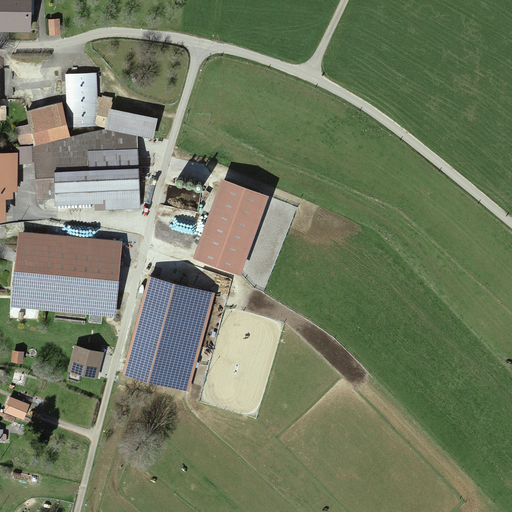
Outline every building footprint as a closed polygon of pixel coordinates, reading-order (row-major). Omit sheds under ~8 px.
[(0,0),(0,32),(27,33),(27,0),(0,0)] [(59,21),(47,21),(47,35),(59,35),(59,21)] [(93,75),(65,75),(65,124),(93,124),(93,75)] [(52,142),(67,138),(60,104),(25,112),(28,127),(32,146),(52,142)] [(155,120),(108,110),(103,130),(150,141),(155,120)] [(32,146),(28,127),(14,130),(18,149),(23,148),(32,146)] [(53,198),(53,204),(138,203),(137,140),(103,130),(67,138),(52,142),(52,159),(53,184),(41,184),(41,188),(35,188),(36,198),(53,198)] [(32,146),(23,148),(26,164),(52,159),(52,142),(32,146)] [(0,154),(0,219),(1,220),(2,199),(10,199),(10,190),(17,190),(18,154),(0,154)] [(226,178),(198,260),(245,276),(273,194),(226,178)] [(126,244),(20,233),(13,305),(118,316),(126,244)] [(216,294),(150,276),(123,371),(190,390),(216,294)] [(72,346),(66,369),(95,376),(100,353),(72,346)] [(12,352),(11,363),(20,364),(21,353),(12,352)]
